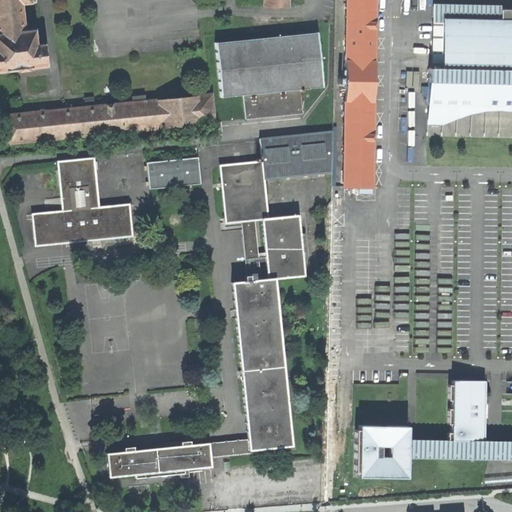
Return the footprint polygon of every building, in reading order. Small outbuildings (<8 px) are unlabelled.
[(28,66),(45,64),(43,42),(35,43),(34,28),(23,29),(20,2),(35,0),(0,0),(0,69),(17,67),(17,69),(28,68),(28,66)] [(347,0),(344,187),(373,188),(375,0),(347,0)] [(433,70),(429,70),(428,129),(445,129),(459,121),(471,118),(489,113),(501,113),(511,113),(511,10),(501,10),(501,7),(434,6),(433,70)] [(244,121),(303,113),(300,87),(323,84),(316,33),(211,46),(218,97),(240,94),(244,121)] [(7,143),(214,122),(210,93),(144,100),(143,96),(132,96),(133,102),(4,115),(7,143)] [(260,138),(262,157),(264,179),(332,171),(333,131),(260,138)] [(150,188),(201,183),(198,156),(190,157),(189,151),(180,152),(181,158),(148,162),(150,188)] [(99,206),(94,156),(58,161),(62,210),(32,213),(36,245),(133,235),(130,202),(99,206)] [(242,221),(263,219),(269,218),(264,179),(262,157),(257,157),(258,161),(221,165),(226,222),(242,221)] [(263,219),(268,278),(275,277),(305,274),(299,215),(269,218),(263,219)] [(242,221),(248,275),(250,274),(251,280),(268,278),(263,219),(242,221)] [(232,282),(248,440),(249,449),(291,445),(275,277),(268,278),(251,280),(250,274),(248,275),(245,275),(246,281),(232,282)] [(496,458),(511,458),(511,440),(496,440),(487,440),(488,379),(452,379),(452,384),(448,384),(448,399),(451,399),(451,407),(448,407),(448,423),(451,423),(451,431),(447,431),(447,439),(411,439),(412,425),(359,424),(359,429),(356,429),(355,471),(359,471),(359,476),(410,477),(411,456),(496,458)] [(209,444),(209,442),(190,444),(190,440),(181,441),(181,445),(134,450),(134,446),(124,446),(125,451),(107,453),(110,476),(136,473),(136,477),(151,476),(181,472),(180,468),(189,467),(211,465),(210,454),(209,444)] [(248,440),(209,444),(210,454),(249,450),(249,449),(248,440)] [(222,467),(222,455),(212,456),(212,467),(222,467)]
